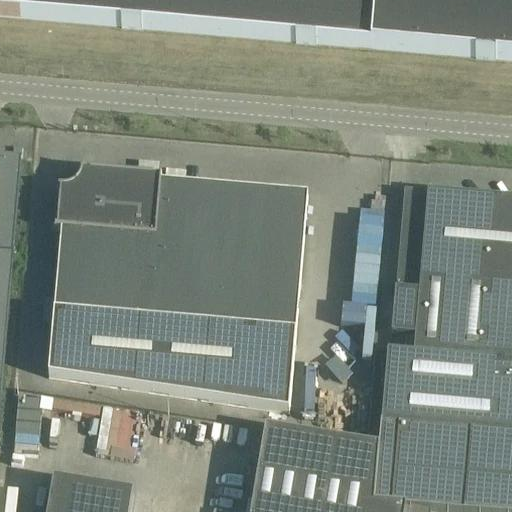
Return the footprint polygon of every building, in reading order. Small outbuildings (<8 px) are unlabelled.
[(511,0),(0,0),(0,18),(121,29),(121,30),(142,32),(142,31),(296,44),(296,45),(316,47),(316,46),(475,59),(475,61),(496,63),(496,61),(511,62),(511,0)] [(0,417),(22,165),(0,163),(0,417)] [(84,168),(82,168),(80,193),(54,191),(54,193),(60,193),(57,232),(51,231),(51,233),(61,234),(49,381),(289,417),(296,337),(308,198),(161,185),(162,175),(160,174),(159,181),(83,174),(84,168)] [(265,433),(251,511),(511,511),(511,203),(404,194),(392,339),(404,340),(403,356),(388,355),(375,354),(367,448),(367,450),(283,436),(265,433)] [(41,444),(42,401),(19,400),(18,443),(41,444)] [(107,444),(106,458),(138,459),(140,413),(109,412),(108,433),(119,433),(118,445),(107,444)] [(130,511),(133,497),(53,484),(48,511),(130,511)]
